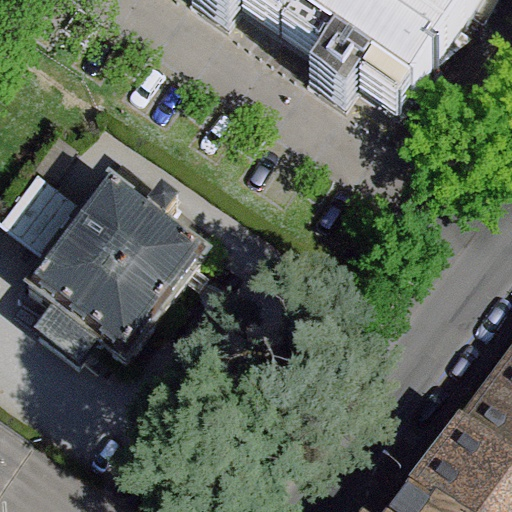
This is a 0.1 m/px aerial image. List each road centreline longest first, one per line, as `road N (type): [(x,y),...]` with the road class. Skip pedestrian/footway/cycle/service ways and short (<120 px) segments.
road 1 (residential): [(507,264),(117,0)]
road 2 (tertiary): [(507,264),(325,511)]
